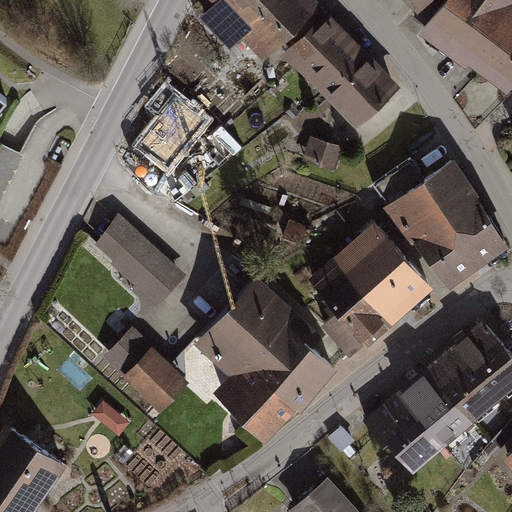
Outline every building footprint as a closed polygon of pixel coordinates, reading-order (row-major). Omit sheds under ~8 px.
[(320,5),(315,0),(203,0),(258,60),(276,45),(320,5)] [(421,0),(403,0),(413,9),(421,0)] [(501,96),(511,82),(511,0),(435,0),(415,25),(501,96)] [(320,5),(276,45),(317,90),(361,50),(320,5)] [(361,50),(317,90),(353,129),(397,89),(361,50)] [(0,93),(0,133),(19,108),(0,93)] [(308,155),(340,160),(343,134),(311,130),(308,155)] [(452,162),(385,209),(439,284),(505,237),(452,162)] [(159,306),(187,275),(123,216),(96,245),(114,261),(112,263),(159,306)] [(431,289),(374,216),(332,249),(389,321),(431,289)] [(348,354),(389,321),(332,249),(301,274),(328,308),(319,316),(348,354)] [(304,315),(301,312),(255,270),(226,298),(266,337),(246,356),(255,363),(275,343),(294,325),(304,315)] [(266,337),(226,298),(186,335),(228,373),(246,356),(266,337)] [(511,353),(485,318),(427,361),(471,421),(511,390),(511,353)] [(317,387),(336,365),(294,325),(275,343),(255,363),(297,404),(301,408),(317,387)] [(155,409),(185,380),(132,326),(102,356),(155,409)] [(296,405),(297,404),(255,363),(246,356),(228,373),(213,387),(264,438),(281,421),(296,405)] [(439,445),(471,421),(427,361),(395,385),(439,445)] [(439,445),(395,385),(357,413),(402,473),(439,445)] [(32,511),(66,461),(5,421),(0,428),(0,511),(32,511)] [(341,424),(328,434),(341,450),(356,438),(341,424)] [(511,463),(511,443),(502,454),(511,463)] [(363,511),(326,471),(288,506),(294,511),(363,511)]
